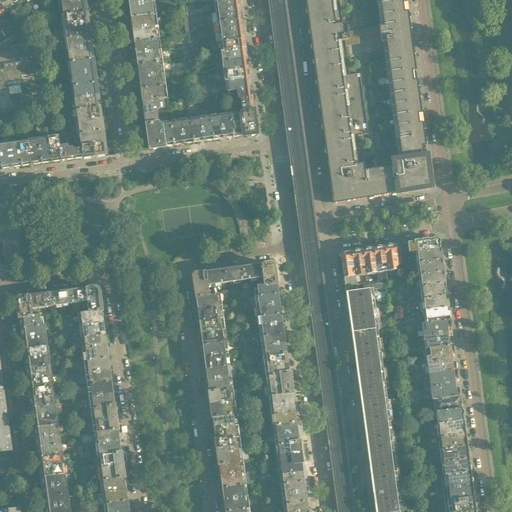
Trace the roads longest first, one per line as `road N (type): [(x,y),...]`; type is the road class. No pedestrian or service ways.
road 1 (residential): [(210,511),(178,276),(193,260),(292,247)]
road 2 (residential): [(1,288),(93,274),(111,282),(143,511)]
road 3 (residential): [(451,222),(490,511)]
road 4 (residential): [(361,511),(325,243)]
road 5 (residential): [(327,511),(292,247)]
road 6 (residential): [(34,511),(1,288)]
road 7 (residential): [(290,0),(322,220)]
road 8 (residential): [(421,0),(448,199)]
road 9 (residential): [(105,0),(129,164)]
road 10 (residential): [(279,143),(129,164)]
road 11 (residential): [(279,143),(259,0)]
road 12 (residential): [(129,164),(0,183)]
road 13 (residential): [(448,199),(322,220)]
road 14 (residential): [(325,243),(451,222)]
